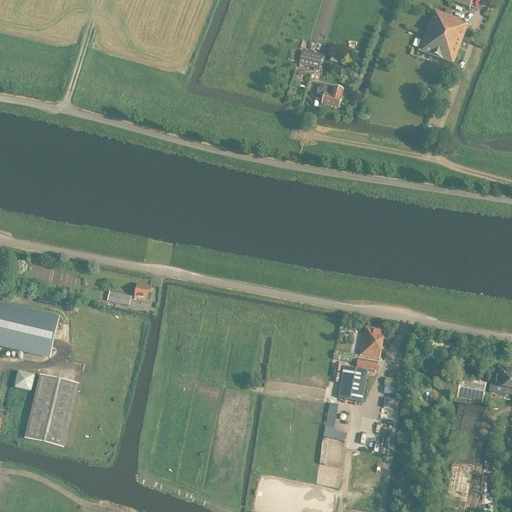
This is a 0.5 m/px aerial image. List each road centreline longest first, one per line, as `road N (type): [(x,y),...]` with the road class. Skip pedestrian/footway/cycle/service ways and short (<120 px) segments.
road 1 (unclassified): [(511,202),(217,151),(0,97)]
road 2 (tertiary): [(511,337),(0,239)]
road 3 (track): [(0,470),(120,511)]
